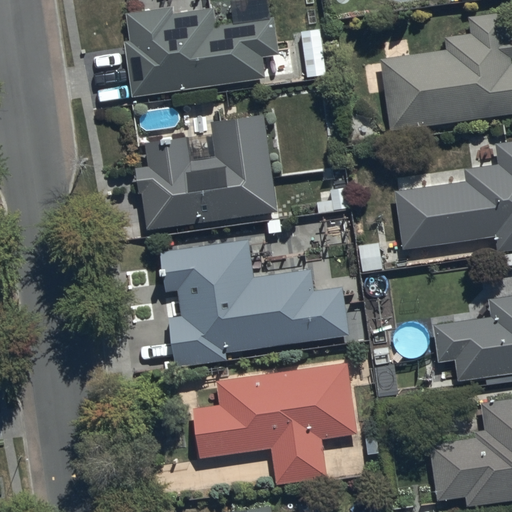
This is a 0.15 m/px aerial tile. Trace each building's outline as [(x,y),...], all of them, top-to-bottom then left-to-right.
[(132,36),(126,37),(134,91),(267,73),(264,52),(281,50),(276,13),(217,21),(215,2),(175,8),(174,2),(128,9),(132,36)] [(382,54),(391,124),(511,108),(511,29),(509,30),(506,9),(473,13),(475,28),(448,32),(449,45),(382,54)] [(277,206),(264,109),(214,116),(219,151),(193,155),(190,131),(147,136),(150,160),(137,162),(141,189),(144,188),(149,223),(277,206)] [(405,244),(498,231),(500,247),(511,245),(511,136),(497,139),(499,160),(466,164),(468,176),(397,186),(405,244)] [(254,271),(248,236),(162,248),(168,286),(180,284),(184,311),(171,313),(178,360),(229,354),(229,346),(351,329),(345,282),(315,286),(312,265),(254,271)] [(379,237),(359,240),(363,268),(383,265),(379,237)] [(511,273),(511,274),(511,280),(511,290),(489,293),(491,313),(435,319),(439,356),(456,354),(459,376),(511,368),(511,273)] [(358,429),(347,359),(219,377),(222,400),(195,404),(202,453),(272,444),(277,479),(328,472),(323,434),(358,429)] [(470,501),(511,494),(511,392),(482,397),(486,424),(477,425),(478,432),(430,440),(439,496),(468,492),(470,501)] [(295,511),(273,511),(272,501),(227,507),(227,511),(303,511),(295,511)]
